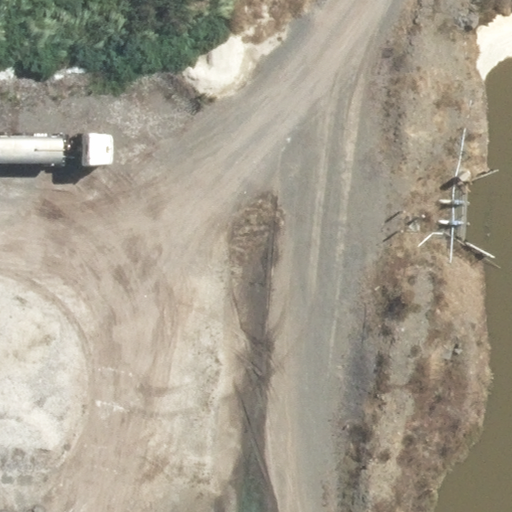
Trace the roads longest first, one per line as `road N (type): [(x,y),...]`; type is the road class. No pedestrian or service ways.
road 1 (track): [(373,0),(350,96),(307,511)]
road 2 (track): [(0,85),(350,96)]
